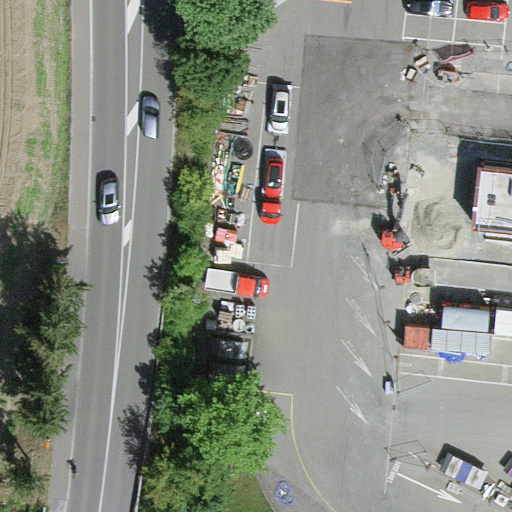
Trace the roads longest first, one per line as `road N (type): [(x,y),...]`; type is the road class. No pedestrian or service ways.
road 1 (tertiary): [(135,0),(129,223),(100,511)]
road 2 (unknown): [(511,128),(487,141),(436,137),(403,121),(344,71)]
